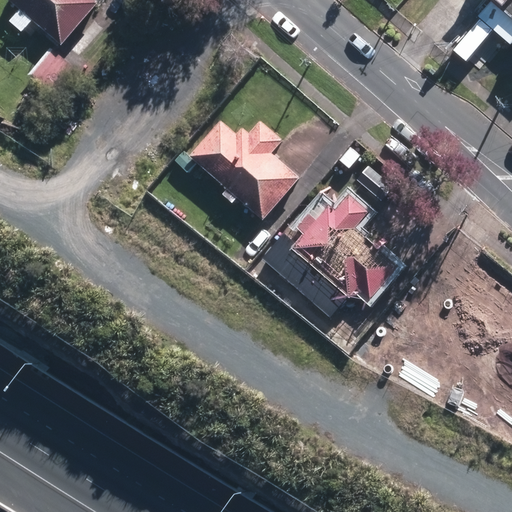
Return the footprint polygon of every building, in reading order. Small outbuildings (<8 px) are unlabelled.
[(4,0),(19,12),(12,21),(26,32),(33,23),(64,49),(103,3),(99,0),(4,0)] [(511,0),(508,0),(505,4),(500,9),(511,20),(511,0)] [(511,20),(500,9),(493,3),(479,18),(481,19),(480,21),(455,52),(468,63),(494,31),(502,38),(511,46),(511,45),(511,20)] [(68,61),(54,48),(30,74),(44,87),(68,61)] [(222,119),(190,156),(264,219),(301,176),(276,155),(287,142),(262,120),(250,134),(244,128),(239,133),(222,119)] [(306,232),(294,246),(350,295),(357,287),(370,299),(400,265),(359,228),(371,214),(350,196),(337,211),(330,205),(318,220),(310,213),(299,226),(306,232)] [(511,318),(453,290),(420,357),(511,402),(511,318)]
